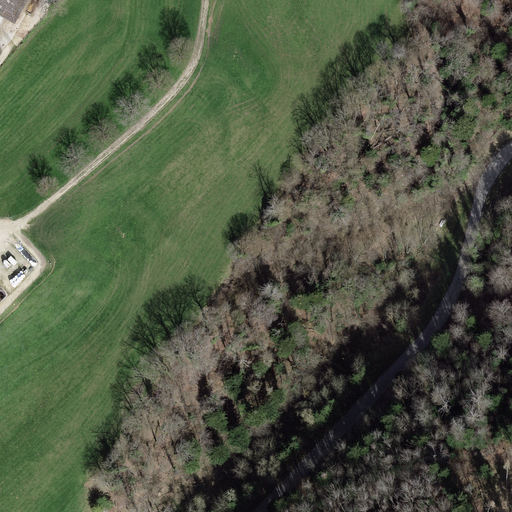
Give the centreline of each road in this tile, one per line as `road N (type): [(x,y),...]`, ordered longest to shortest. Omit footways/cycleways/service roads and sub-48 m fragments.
road 1 (unclassified): [(271,511),(410,373),(446,308),(473,218),(511,150)]
road 2 (track): [(0,231),(129,139),(192,71),(208,0)]
